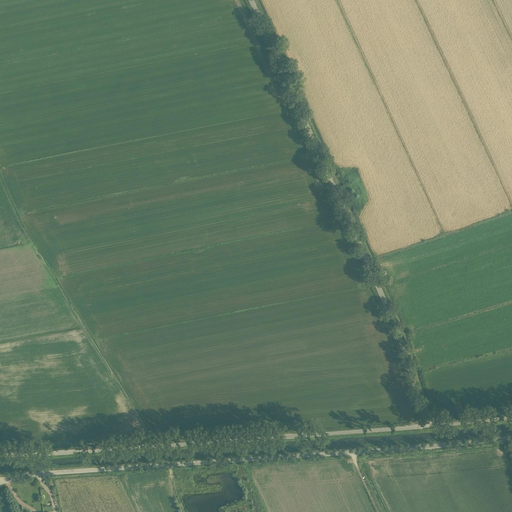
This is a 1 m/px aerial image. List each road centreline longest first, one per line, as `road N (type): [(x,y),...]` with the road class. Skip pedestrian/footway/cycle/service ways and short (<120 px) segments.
road 1 (unclassified): [(0,481),(511,437)]
road 2 (unclassified): [(426,426),(387,308),(250,0)]
road 3 (unclassified): [(0,453),(426,426)]
